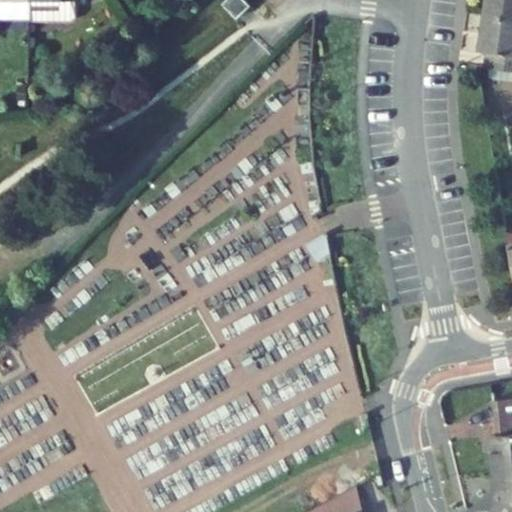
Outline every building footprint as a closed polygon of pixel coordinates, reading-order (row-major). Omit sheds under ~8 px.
[(77,10),(77,0),(30,0),(30,1),(60,1),(61,10),(77,10)] [(246,0),(226,0),(223,3),(238,18),(251,5),(246,0)] [(511,0),(487,0),(486,15),(511,18),(511,0)] [(511,18),(486,15),(480,51),(488,52),(486,68),(491,68),(511,71),(511,18)] [(511,71),(491,68),(490,78),(511,80),(511,71)] [(73,94),(73,84),(63,85),(63,94),(73,94)] [(26,98),(21,87),(6,94),(12,105),(26,98)] [(511,468),(511,398),(494,401),(498,435),(491,436),(494,471),(511,468)] [(511,468),(494,471),(498,506),(511,504),(511,468)] [(362,511),(356,485),(309,511),(362,511)]
